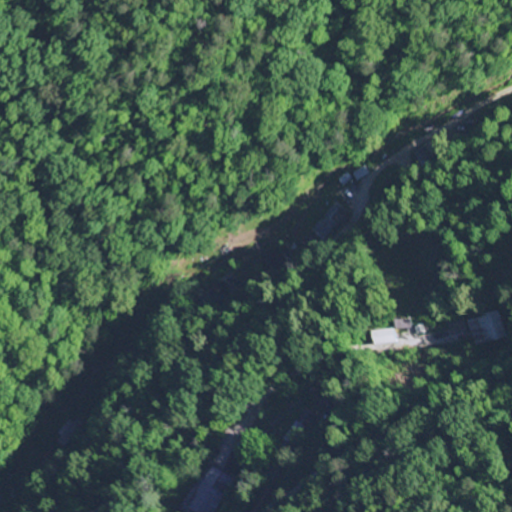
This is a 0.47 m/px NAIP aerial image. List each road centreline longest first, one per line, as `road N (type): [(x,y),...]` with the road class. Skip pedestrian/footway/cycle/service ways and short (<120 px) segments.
road 1 (residential): [(106,511),(172,394),(345,228),(370,168),(412,139),(511,112)]
road 2 (residential): [(113,496),(152,465),(294,386),(344,363),(381,363),(450,338)]
road 3 (residential): [(276,511),(389,427),(438,434),(473,473),(511,467)]
